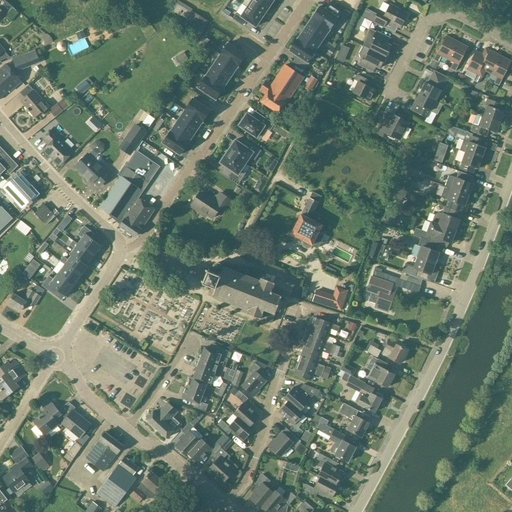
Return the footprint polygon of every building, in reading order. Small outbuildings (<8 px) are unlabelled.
[(262,18),(268,9),(254,0),(252,0),(247,8),(262,18)] [(254,0),(268,9),(274,0),(254,0)] [(209,21),(196,13),(192,11),(193,9),(178,1),(172,11),(185,19),(180,29),(198,40),(209,21)] [(390,5),(386,13),(379,9),(372,22),(384,28),(387,22),(400,29),(408,15),(390,5)] [(6,14),(0,8),(0,23),(5,18),(10,23),(19,13),(13,7),(6,14)] [(336,9),(332,15),(320,7),(312,18),(330,30),(337,20),(342,23),(347,16),(336,9)] [(256,28),(262,18),(247,8),(241,17),(236,14),(232,19),(241,25),(245,20),(256,28)] [(353,27),(359,30),(365,17),(359,14),(353,27)] [(312,19),(305,30),(322,41),(329,30),(329,31),(330,30),(312,18),(312,19)] [(367,38),(362,46),(386,58),(391,47),(388,45),(391,39),(370,29),(366,36),(367,38)] [(297,40),(315,52),(314,51),(322,41),(305,30),(298,40),(297,40)] [(47,34),(42,37),(45,45),(53,41),(51,38),(47,34)] [(441,57),(447,60),(457,42),(446,36),(433,60),(438,63),(441,57)] [(307,63),(315,52),(297,40),(289,51),(299,58),(295,64),(305,71),(309,65),(307,63)] [(323,47),(334,52),(337,46),(326,41),(323,47)] [(468,48),(457,42),(447,60),(453,63),(451,69),(456,72),(468,48)] [(228,44),(220,55),(238,67),(245,56),(228,44)] [(343,45),(337,59),(344,62),(350,48),(343,45)] [(10,57),(0,46),(0,60),(0,61),(10,57)] [(373,72),(376,67),(380,69),(386,58),(362,46),(359,53),(361,60),(358,65),(373,72)] [(466,70),(477,76),(490,51),(485,49),(482,55),(476,52),(466,70)] [(35,51),(13,60),(18,72),(39,64),(35,51)] [(480,82),(482,78),(486,72),(491,75),(501,57),(490,51),(477,76),(475,80),(480,82)] [(220,56),(213,67),(230,78),(237,67),(237,68),(238,67),(220,55),(220,56)] [(511,62),(501,57),(491,75),(497,78),(494,84),(499,87),(511,62)] [(0,99),(9,92),(9,93),(21,82),(6,65),(0,69),(0,99)] [(285,66),(273,84),(291,96),(303,78),(285,66)] [(213,67),(206,77),(222,88),(230,78),(213,67)] [(436,101),(440,92),(443,93),(446,86),(444,85),(447,80),(447,79),(447,78),(434,71),(427,84),(425,83),(420,93),(436,101)] [(374,90),(370,88),(373,82),(357,74),(354,80),(358,82),(353,93),(369,101),(374,90)] [(311,76),(303,88),(310,92),(318,81),(311,76)] [(223,89),(222,88),(206,77),(205,77),(198,88),(215,100),(223,89)] [(86,80),(85,80),(75,88),(81,95),(91,87),(90,86),(93,84),(88,78),(86,80)] [(279,114),(291,96),(273,84),(272,86),(266,82),(260,91),(265,95),(260,102),(279,114)] [(20,92),(24,97),(33,90),(29,85),(20,92)] [(44,115),(50,109),(34,91),(21,102),(35,118),(42,112),(44,115)] [(430,111),(430,112),(437,115),(442,105),(436,101),(420,93),(415,104),(417,105),(413,112),(426,119),(430,111)] [(69,105),(64,99),(50,111),(55,117),(69,105)] [(192,99),(185,110),(202,122),(210,111),(192,99)] [(487,107),(483,117),(500,124),(504,112),(501,111),(504,105),(487,99),(484,106),(487,107)] [(169,110),(174,103),(169,100),(164,108),(169,110)] [(185,111),(178,122),(194,133),(202,122),(202,123),(202,122),(185,110),(185,111)] [(150,127),(155,118),(149,114),(143,123),(150,127)] [(260,140),(267,130),(270,131),(274,125),(263,117),(259,123),(246,114),(246,115),(239,126),(238,126),(260,140)] [(496,134),(498,129),(500,129),(501,125),(500,124),(483,117),(476,115),(470,131),(487,137),(489,131),(496,134)] [(88,122),(96,130),(102,125),(94,116),(88,122)] [(389,126),(383,123),(377,134),(387,140),(389,136),(399,141),(409,123),(395,116),(389,126)] [(170,132),(187,144),(188,144),(187,144),(194,133),(178,122),(171,132),(170,132)] [(124,140),(135,147),(146,131),(135,124),(124,140)] [(288,133),(276,125),(273,130),(285,139),(288,133)] [(449,126),(447,132),(465,137),(466,131),(449,126)] [(53,129),(43,139),(48,145),(43,150),(59,166),(73,152),(63,142),(64,140),(53,129)] [(180,155),(187,144),(170,132),(162,144),(180,155)] [(465,152),(482,159),(486,148),(483,147),(485,141),(471,135),(469,142),(463,140),(459,150),(465,152)] [(92,184),(93,183),(99,189),(110,176),(93,160),(99,154),(101,153),(104,150),(104,145),(100,141),(96,141),(94,142),(91,145),(92,151),(88,155),(88,154),(75,168),(92,184)] [(235,141),(227,152),(245,164),(249,158),(254,161),(261,151),(251,145),(248,150),(235,141)] [(101,207),(120,225),(138,199),(149,183),(143,180),(158,158),(139,145),(119,175),(121,177),(101,207)] [(0,185),(5,180),(0,175),(6,170),(10,174),(18,167),(0,146),(0,185)] [(240,171),(245,164),(227,152),(219,163),(232,172),(229,177),(239,184),(245,174),(240,171)] [(473,174),(475,169),(478,170),(482,159),(465,152),(459,169),(473,174)] [(415,156),(409,153),(402,170),(409,172),(415,156)] [(436,154),(434,161),(442,163),(444,156),(436,154)] [(272,159),(268,164),(274,167),(277,162),(272,159)] [(475,185),(473,185),(471,184),(473,176),(459,171),(456,178),(449,176),(445,187),(469,196),(471,189),(473,190),(475,185)] [(409,174),(407,180),(417,183),(419,177),(409,174)] [(17,175),(9,183),(5,180),(0,185),(0,186),(3,189),(0,191),(0,195),(2,198),(7,194),(22,209),(36,195),(17,175)] [(467,201),(469,196),(445,187),(441,197),(447,199),(447,201),(448,201),(446,207),(445,206),(445,207),(460,212),(462,206),(464,207),(465,206),(467,207),(469,202),(467,201)] [(213,219),(220,209),(226,214),(235,201),(220,191),(217,195),(212,197),(201,190),(190,206),(199,212),(199,213),(206,218),(207,216),(213,219)] [(313,192),(301,215),(291,235),(299,239),(298,241),(302,243),(303,247),(307,249),(311,248),(312,246),(318,249),(322,240),(316,237),(322,226),(316,223),(320,215),(314,211),(322,196),(313,192)] [(138,199),(120,225),(119,227),(135,238),(154,210),(138,199)] [(46,226),(55,217),(44,205),(34,214),(46,226)] [(0,230),(13,219),(1,206),(0,207),(0,230)] [(393,224),(395,208),(385,207),(384,223),(393,224)] [(457,219),(460,212),(445,207),(442,214),(438,213),(434,215),(432,221),(430,221),(460,232),(464,223),(461,222),(459,221),(460,220),(457,219)] [(67,215),(62,221),(67,225),(72,219),(67,215)] [(31,229),(21,221),(15,228),(26,236),(31,229)] [(441,240),(451,244),(453,244),(456,245),(460,232),(430,221),(426,232),(416,228),(413,235),(421,238),(439,245),(441,240)] [(78,244),(94,256),(101,247),(91,239),(95,234),(84,226),(78,235),(83,238),(78,244)] [(439,245),(421,238),(418,246),(421,247),(418,258),(435,264),(437,258),(440,259),(442,254),(437,252),(439,245)] [(94,256),(78,244),(73,241),(70,245),(74,249),(71,254),(73,255),(87,266),(94,256)] [(382,245),(373,241),(367,256),(377,259),(382,245)] [(65,265),(81,277),(88,267),(87,266),(73,255),(69,261),(63,257),(60,261),(65,265)] [(436,270),(433,270),(435,264),(418,258),(414,267),(405,264),(402,272),(422,280),(423,279),(427,281),(429,275),(433,276),(436,270)] [(30,279),(40,264),(32,259),(22,274),(30,279)] [(240,308),(238,311),(270,324),(274,312),(279,312),(284,302),(280,299),(281,295),(289,298),(294,286),(275,279),(273,283),(253,275),(251,278),(224,267),(223,267),(223,268),(221,265),(217,264),(214,265),(212,268),(214,273),(208,270),(202,285),(206,286),(205,287),(206,289),(208,290),(210,289),(211,288),(211,287),(213,288),(213,289),(214,290),(212,296),(240,308)] [(74,286),(81,277),(65,265),(58,275),(74,286)] [(367,291),(371,293),(368,301),(376,304),(375,308),(388,313),(395,291),(391,290),(393,285),(418,294),(420,287),(374,271),(372,277),(367,291)] [(66,296),(74,286),(58,275),(54,279),(49,276),(41,286),(53,294),(57,289),(66,296)] [(341,310),(347,291),(337,288),(334,296),(330,307),(341,310)] [(29,289),(23,300),(14,294),(8,303),(21,311),(26,303),(34,308),(41,297),(29,289)] [(328,336),(330,329),(338,332),(340,327),(315,318),(311,329),(328,336)] [(326,341),(328,336),(311,329),(307,341),(338,353),(341,347),(326,341)] [(319,358),(322,351),(337,357),(338,353),(307,341),(303,352),(319,358)] [(389,341),(384,349),(381,355),(400,364),(407,351),(396,345),(389,341)] [(362,350),(377,358),(381,351),(366,343),(362,350)] [(221,348),(219,354),(204,348),(200,359),(218,365),(221,356),(229,359),(231,353),(221,348)] [(317,363),(319,358),(303,352),(298,363),(329,375),(329,374),(331,374),(333,370),(317,363)] [(367,377),(376,382),(387,388),(394,375),(384,370),(387,364),(378,359),(377,360),(372,357),(366,368),(371,370),(367,377)] [(214,375),(218,365),(200,359),(196,369),(214,375)] [(0,365),(0,399),(1,401),(18,387),(15,383),(25,375),(15,362),(10,365),(8,362),(1,367),(0,365)] [(266,381),(260,376),(264,371),(255,363),(248,370),(253,374),(242,387),(253,396),(266,381)] [(310,381),(313,374),(321,377),(321,378),(327,380),(329,375),(298,363),(294,375),(310,381)] [(343,363),(340,370),(352,376),(356,369),(343,363)] [(227,368),(223,378),(232,381),(236,371),(227,368)] [(210,386),(214,375),(196,369),(193,378),(193,379),(207,384),(206,384),(210,386)] [(237,370),(232,381),(236,383),(241,372),(237,370)] [(381,399),(371,394),(374,388),(365,384),(365,383),(352,376),(340,370),(339,372),(344,375),(342,379),(347,382),(345,386),(356,391),(351,400),(357,403),(356,404),(374,413),(381,399)] [(203,394),(206,384),(207,384),(193,379),(193,378),(190,377),(186,388),(203,394)] [(227,385),(223,382),(217,394),(222,396),(227,385)] [(303,384),(298,391),(294,388),(284,398),(288,402),(288,401),(300,412),(300,411),(309,401),(314,395),(324,399),(327,394),(303,384)] [(208,405),(200,402),(203,394),(186,388),(182,398),(196,403),(194,407),(205,412),(208,405)] [(228,409),(234,414),(237,417),(249,427),(258,417),(243,403),(248,398),(236,388),(233,393),(236,395),(235,396),(238,398),(228,409)] [(68,402),(58,411),(50,401),(42,408),(45,412),(33,422),(45,436),(58,425),(60,426),(62,424),(73,411),(75,408),(68,402)] [(302,424),(298,421),(304,414),(300,411),(300,412),(288,401),(288,402),(279,412),(293,425),(290,428),(299,436),(303,432),(299,428),(302,424)] [(160,407),(155,413),(153,412),(146,420),(166,439),(174,431),(173,430),(180,423),(173,417),(178,412),(167,402),(161,408),(160,407)] [(369,424),(355,416),(358,411),(344,403),(339,413),(353,420),(348,431),(361,438),(369,424)] [(90,425),(73,411),(62,424),(80,439),(90,425)] [(182,431),(186,435),(175,447),(185,456),(187,454),(199,441),(198,441),(203,436),(194,428),(200,421),(195,417),(182,431)] [(228,435),(232,431),(243,441),(253,430),(249,427),(237,417),(229,426),(221,420),(217,425),(228,435)] [(318,422),(320,423),(326,426),(326,425),(328,421),(321,417),(318,422)] [(355,448),(342,441),(345,435),(326,425),(326,426),(320,423),(316,429),(330,437),(328,440),(335,443),(334,444),(333,445),(330,450),(330,452),(335,454),(335,456),(348,463),(355,448)] [(306,430),(301,439),(307,443),(312,434),(306,430)] [(292,434),(288,438),(282,432),(267,448),(280,459),(291,446),(294,449),(301,442),(292,434)] [(103,472),(117,454),(123,447),(105,433),(99,440),(85,458),(103,472)] [(210,448),(200,439),(203,436),(198,441),(199,441),(187,454),(185,456),(186,456),(188,455),(197,463),(209,451),(212,454),(221,446),(216,442),(210,448)] [(228,437),(221,446),(212,454),(213,455),(212,457),(217,461),(210,468),(224,482),(234,471),(222,460),(228,454),(225,452),(234,442),(228,437)] [(67,454),(74,459),(82,447),(76,442),(67,454)] [(11,452),(16,462),(29,455),(24,445),(11,452)] [(32,458),(43,472),(50,467),(39,453),(32,458)] [(318,466),(322,468),(318,476),(320,478),(320,477),(336,485),(342,473),(327,465),(330,459),(320,454),(317,459),(320,461),(318,466)] [(131,487),(136,479),(133,476),(140,468),(124,457),(112,473),(97,494),(116,508),(131,487)] [(12,471),(3,479),(14,493),(29,481),(23,473),(32,466),(25,458),(11,469),(12,471)] [(298,471),(300,465),(286,462),(285,469),(298,471)] [(138,503),(145,496),(148,499),(153,499),(157,494),(155,492),(163,483),(151,472),(137,488),(137,487),(129,496),(138,503)] [(254,484),(259,488),(249,499),(260,508),(261,507),(261,506),(272,493),(272,492),(267,488),(269,485),(270,481),(262,475),(254,484)] [(316,497),(318,492),(331,499),(338,486),(336,485),(320,477),(320,478),(314,489),(305,484),(302,490),(316,497)] [(39,485),(43,494),(54,489),(49,480),(39,485)] [(0,511),(8,511),(6,508),(11,505),(0,491),(0,511)] [(291,492),(285,499),(274,491),(273,493),(272,492),(272,493),(261,506),(261,507),(260,508),(260,509),(262,507),(268,511),(275,511),(284,502),(288,506),(296,496),(291,492)] [(310,511),(314,509),(305,501),(297,510),(300,511),(310,511)] [(99,511),(102,509),(92,502),(85,511),(86,511),(99,511)]
